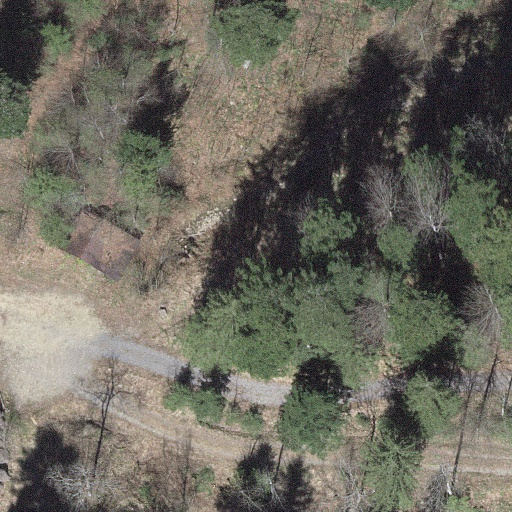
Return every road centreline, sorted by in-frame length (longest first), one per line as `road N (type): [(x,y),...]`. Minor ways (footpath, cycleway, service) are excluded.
road 1 (track): [(511,119),(439,143),(185,305),(95,330),(81,365),(91,402),(163,439),(511,468)]
road 2 (track): [(0,317),(95,330),(222,386),(511,390)]
